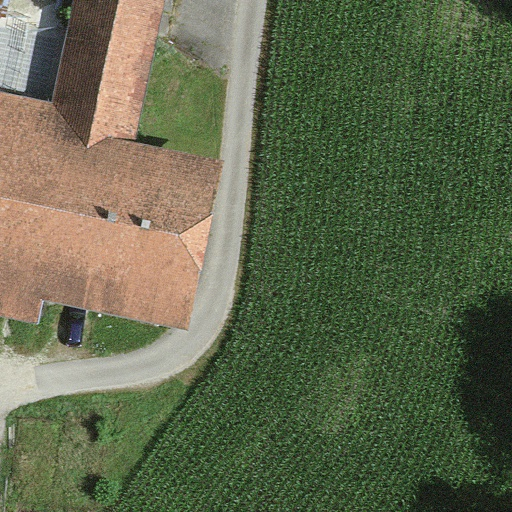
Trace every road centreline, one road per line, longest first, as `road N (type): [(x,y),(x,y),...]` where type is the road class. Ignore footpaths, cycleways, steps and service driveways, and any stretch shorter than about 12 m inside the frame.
road 1 (track): [(0,394),(125,371),(189,343),(205,323),(224,259),(254,0)]
road 2 (track): [(142,511),(168,454),(189,343)]
